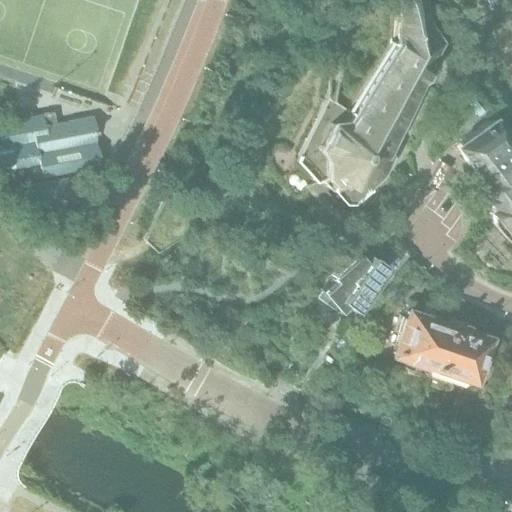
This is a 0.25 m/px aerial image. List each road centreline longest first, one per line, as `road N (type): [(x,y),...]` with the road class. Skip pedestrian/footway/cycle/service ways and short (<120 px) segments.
road 1 (residential): [(74,306),(197,380),(316,438),(369,458),(511,488)]
road 2 (residential): [(74,306),(156,143),(215,0)]
road 3 (residential): [(0,443),(74,306)]
